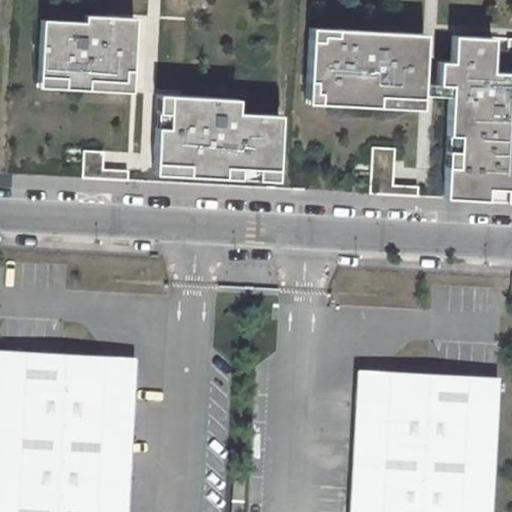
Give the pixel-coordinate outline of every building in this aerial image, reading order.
[(84,21),(43,19),(39,86),(109,89),(110,79),(108,78),(109,58),(118,58),(120,17),(85,15),(84,21)] [(135,18),(120,17),(118,58),(109,58),(108,78),(110,79),(109,89),(130,91),(135,18)] [(335,34),(335,28),(310,26),(309,38),(320,39),(320,33),(335,34)] [(404,31),(335,28),(335,34),(320,33),(320,39),(309,38),(307,79),(313,80),(313,91),(318,91),(318,102),(380,105),(380,95),(394,95),(396,67),(402,67),(404,31)] [(418,32),(404,31),(402,67),(396,67),(394,95),(380,95),(380,105),(413,107),(420,107),(424,33),(418,32)] [(451,34),(448,96),(463,97),(464,84),(460,83),(463,35),(451,34)] [(463,97),(448,96),(444,172),(470,173),(468,197),(485,198),(485,186),(511,187),(511,71),(506,71),(507,49),(491,48),(491,36),(463,35),(460,83),(464,84),(463,97)] [(187,126),(189,95),(157,94),(153,173),(187,174),(187,163),(170,163),(172,125),(187,126)] [(236,98),(189,95),(187,126),(172,125),(170,163),(187,163),(187,174),(223,176),(224,166),(276,169),(279,114),(235,112),(236,98)] [(394,147),(371,146),(369,184),(369,192),(391,193),(391,183),(392,183),(393,172),(394,147)] [(103,151),(83,150),(81,176),(102,177),(102,168),(103,151)] [(224,166),(223,176),(276,179),(276,169),(224,166)] [(102,168),(102,177),(128,179),(128,170),(102,168)] [(417,184),(392,183),(391,183),(391,193),(417,195),(417,184)] [(114,355),(0,348),(0,511),(126,511),(134,377),(114,355)] [(114,355),(134,377),(135,356),(114,355)] [(357,368),(356,389),(378,369),(357,368)] [(489,511),(497,376),(378,369),(356,389),(348,511),(489,511)]
